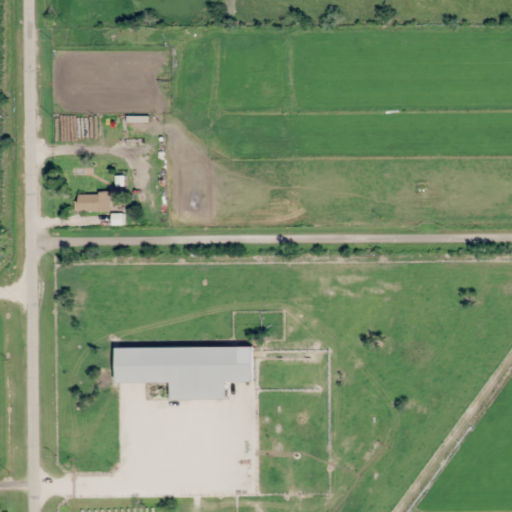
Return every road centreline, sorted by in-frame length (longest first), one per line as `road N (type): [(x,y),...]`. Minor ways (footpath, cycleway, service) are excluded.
road 1 (residential): [(21,511),(22,0)]
road 2 (residential): [(24,230),(511,227)]
